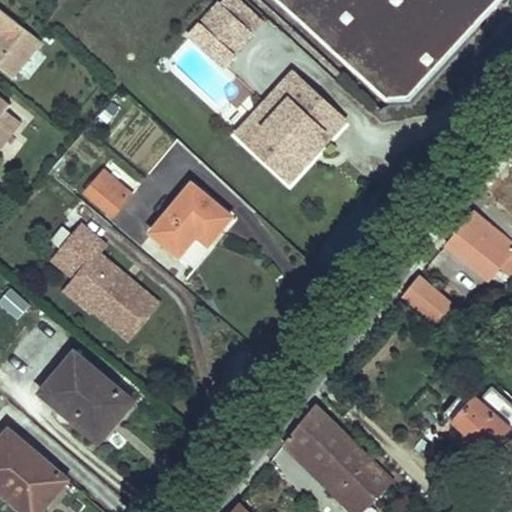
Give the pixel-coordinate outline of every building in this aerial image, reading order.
[(507,0),(282,0),(394,102),(415,101),(507,0)] [(44,36),(0,2),(0,61),(16,74),(44,36)] [(258,34),(225,3),(196,33),(209,45),(219,34),(240,53),(258,34)] [(219,34),(209,45),(229,64),(240,53),(219,34)] [(349,120),(298,72),(270,102),(281,113),(252,143),(292,181),(309,163),(303,158),(315,146),(320,151),(349,120)] [(0,147),(1,148),(29,112),(12,100),(17,95),(0,81),(0,147)] [(281,113),(270,102),(241,133),(252,143),(281,113)] [(315,146),(303,158),(309,163),(320,151),(315,146)] [(134,192),(110,172),(105,178),(129,198),(134,192)] [(129,198),(105,178),(92,193),(120,219),(134,201),(129,198)] [(238,221),(199,186),(156,236),(185,261),(202,242),(212,251),(238,221)] [(511,244),(469,208),(441,243),(483,279),(494,266),(511,280),(511,244)] [(110,246),(86,224),(55,259),(77,279),(75,282),(100,302),(97,306),(131,336),(160,305),(103,254),(110,246)] [(202,242),(185,261),(200,274),(216,254),(212,251),(202,242)] [(454,295),(420,266),(405,286),(439,314),(454,295)] [(100,302),(75,282),(67,290),(126,342),(131,336),(97,306),(100,302)] [(9,288),(0,298),(0,306),(18,322),(31,306),(9,288)] [(74,351),(40,390),(101,443),(136,402),(74,351)] [(511,389),(492,372),(487,377),(494,382),(479,399),(474,394),(455,416),(474,434),(469,441),(484,455),(510,425),(511,427),(511,389)] [(353,511),(392,476),(316,395),(282,438),(352,511),(353,511)] [(9,434),(0,444),(0,494),(20,511),(44,511),(68,485),(9,434)] [(407,494),(391,511),(411,511),(418,505),(407,494)] [(249,511),(235,497),(222,511),(249,511)]
